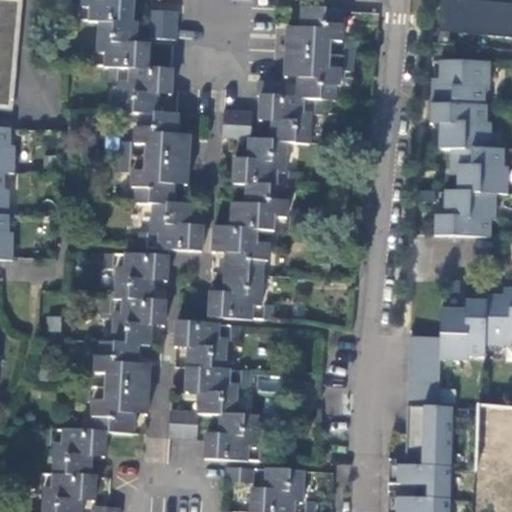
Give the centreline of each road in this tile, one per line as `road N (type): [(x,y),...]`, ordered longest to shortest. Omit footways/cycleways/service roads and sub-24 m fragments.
road 1 (residential): [(397,0),(364,406),(364,511)]
road 2 (residential): [(197,0),(193,51),(257,55),(261,0)]
road 3 (residential): [(209,511),(210,478),(131,474),(129,511)]
